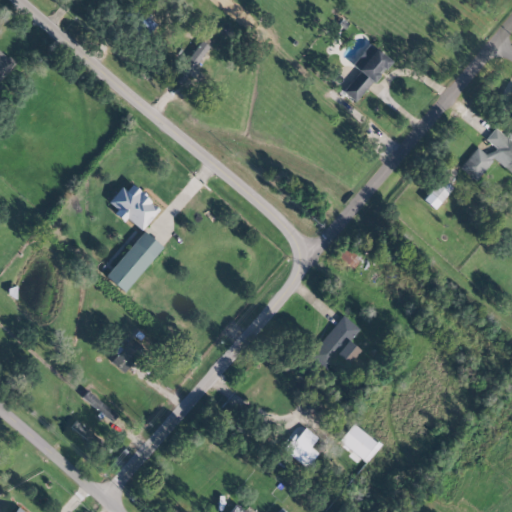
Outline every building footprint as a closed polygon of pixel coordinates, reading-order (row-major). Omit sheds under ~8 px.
[(341,91),(354,102),(390,62),(369,42),(350,63),(359,72),(341,91)] [(0,78),(13,64),(0,52),(0,78)] [(511,140),(494,127),(484,139),(493,146),(486,155),(475,147),(459,168),(475,181),(492,159),(511,173),(511,140)] [(451,188),(439,178),(421,199),(433,209),(451,188)] [(111,202),(117,207),(112,213),(122,221),(125,218),(141,230),(158,207),(126,182),(111,202)] [(161,247),(142,231),(104,276),(122,292),(161,247)] [(360,259),(344,246),(336,255),(352,269),(360,259)] [(308,355),(324,368),(335,355),(346,364),(358,350),(347,342),(358,329),(341,315),(308,355)] [(142,346),(127,337),(111,363),(125,373),(142,346)] [(114,411),(85,391),(80,398),(109,418),(114,411)] [(69,429),(93,443),(98,436),(73,421),(69,429)] [(374,443),(352,423),(337,440),(360,459),(374,443)] [(305,469),(318,455),(308,446),(316,438),(303,427),(283,449),(305,469)]
